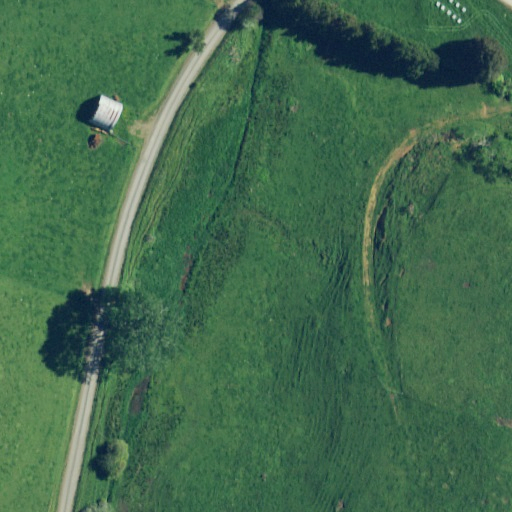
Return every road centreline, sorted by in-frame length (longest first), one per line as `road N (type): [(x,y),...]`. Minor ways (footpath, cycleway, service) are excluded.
road 1 (track): [(34,511),(68,320),(157,104),(238,0)]
road 2 (track): [(433,0),(511,127)]
